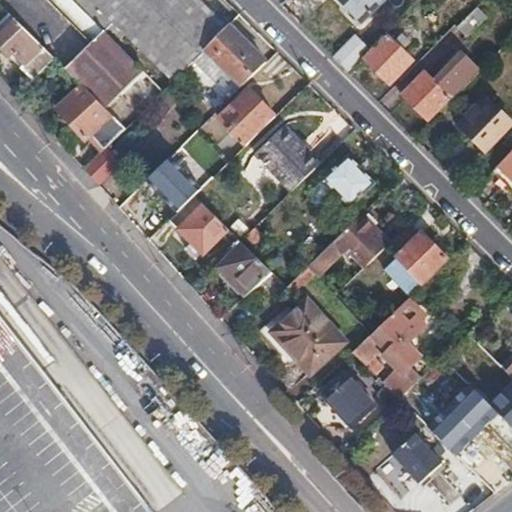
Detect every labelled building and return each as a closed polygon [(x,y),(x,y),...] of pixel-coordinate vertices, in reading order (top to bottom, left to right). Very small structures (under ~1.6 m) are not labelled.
[(86,17),(69,0),(48,0),(66,18),(93,45),(106,33),(87,15),(86,17)] [(92,0),(99,6),(130,38),(171,79),(173,81),(180,75),(194,61),(205,50),(225,30),(223,27),(195,0),(92,0)] [(341,0),(351,10),(350,13),(356,19),(360,17),(363,21),(384,0),(341,0)] [(479,11),(461,29),(469,36),(486,18),(479,11)] [(56,61),(18,21),(0,37),(0,48),(10,59),(12,56),(24,68),(22,71),(33,83),(56,61)] [(253,47),(231,25),(225,30),(205,50),(226,71),(243,87),(268,63),(253,47)] [(106,33),(93,45),(67,71),(84,88),(105,110),(144,72),(106,33)] [(356,37),(334,58),(348,72),(369,49),(356,37)] [(386,38),(366,60),(390,83),(410,62),(402,52),(408,45),(399,37),(393,44),(386,38)] [(226,71),(205,50),(194,61),(216,83),(226,71)] [(426,75),(405,96),(428,120),(477,70),(463,56),(449,70),(435,83),(426,75)] [(93,136),(105,148),(107,148),(125,130),(105,110),(84,88),(60,111),(87,141),(93,136)] [(221,121),(247,148),(276,119),(249,92),(221,121)] [(485,100),(465,120),(475,131),(470,137),(485,152),(510,125),(485,100)] [(475,131),(465,120),(460,126),(470,137),(475,131)] [(258,155),(291,192),(318,166),(307,154),(299,146),(299,145),(284,130),(258,155)] [(303,142),(299,146),(307,154),(311,150),(303,142)] [(176,213),(210,177),(178,147),(144,183),(176,213)] [(105,150),(84,171),(97,186),(121,164),(107,148),(105,148),(105,150)] [(511,152),(493,172),(506,186),(511,180),(511,152)] [(349,158),(324,181),(340,197),(352,209),(375,186),(349,158)] [(340,197),(324,181),(323,184),(317,190),(315,195),(312,202),(318,207),(330,207),(340,197)] [(197,197),(172,221),(171,222),(203,255),(223,236),(229,229),(197,197)] [(157,206),(135,227),(150,243),(172,221),(157,206)] [(308,269),(314,275),(319,280),(350,249),(368,268),(390,246),(362,217),(323,255),(308,269)] [(410,226),(391,245),(403,256),(421,238),(410,226)] [(421,238),(403,256),(400,258),(422,281),(444,260),(422,236),(421,238)] [(219,270),(246,297),(273,273),(245,245),(219,270)] [(387,271),(409,294),(422,281),(400,258),(387,271)] [(308,269),(288,288),(295,295),(314,275),(308,269)] [(371,337),(354,354),(375,374),(383,366),(375,358),(383,350),(387,354),(384,357),(402,375),(420,359),(410,348),(406,344),(424,326),(417,319),(422,314),(409,300),(371,337)] [(307,304),(276,335),(311,373),(343,343),(307,304)] [(511,375),(510,374),(478,343),(456,366),(493,403),(511,387),(511,375)] [(257,511),(271,500),(228,452),(140,356),(124,371),(166,418),(201,456),(233,492),(251,511),(257,511)] [(348,379),(326,400),(350,426),(373,406),(348,379)] [(394,379),(386,386),(390,389),(401,401),(409,393),(394,379)] [(511,387),(493,403),(510,425),(511,423),(511,387)] [(382,397),(393,408),(401,401),(390,389),(382,397)] [(420,484),(431,474),(442,464),(417,436),(395,456),(420,484)] [(457,456),(478,477),(491,465),(494,461),(475,441),(473,440),(457,456)] [(442,464),(431,474),(436,481),(447,470),(442,464)] [(478,477),(495,495),(501,491),(510,483),(491,465),(478,477)] [(281,511),(271,500),(257,511),(281,511)]
